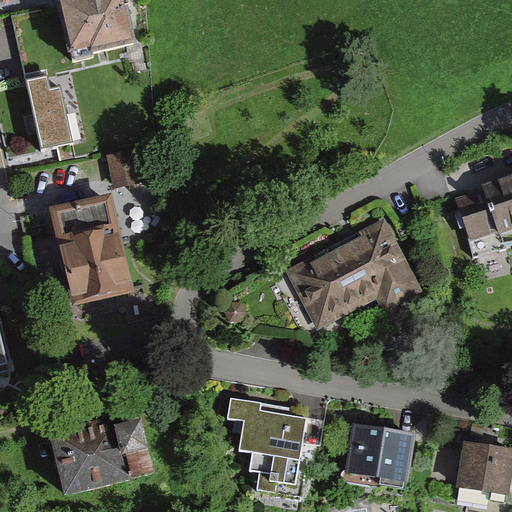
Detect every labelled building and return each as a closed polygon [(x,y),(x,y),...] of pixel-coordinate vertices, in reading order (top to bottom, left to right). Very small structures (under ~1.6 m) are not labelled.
[(60,0),(72,51),(91,46),(92,51),(134,41),(124,0),(60,0)] [(46,77),(28,80),(42,148),(49,147),(72,142),(61,87),(49,90),(46,77)] [(148,147),(109,156),(116,186),(154,177),(148,147)] [(511,183),(460,202),(474,241),(511,227),(511,183)] [(112,194),(54,207),(75,303),(133,291),(112,194)] [(287,272),(316,329),(379,297),(385,309),(421,291),(386,222),(287,272)] [(0,369),(9,368),(0,328),(0,369)] [(262,405),(232,401),(230,421),(245,422),(242,454),(254,455),(251,473),(259,474),(257,490),(272,492),(271,501),(297,504),(308,419),(261,413),(262,405)] [(57,441),(68,498),(133,485),(131,477),(151,473),(147,453),(151,452),(145,424),(57,441)] [(352,425),(345,475),(408,485),(416,435),(352,425)] [(511,452),(468,447),(461,492),(506,498),(511,459),(511,452)]
